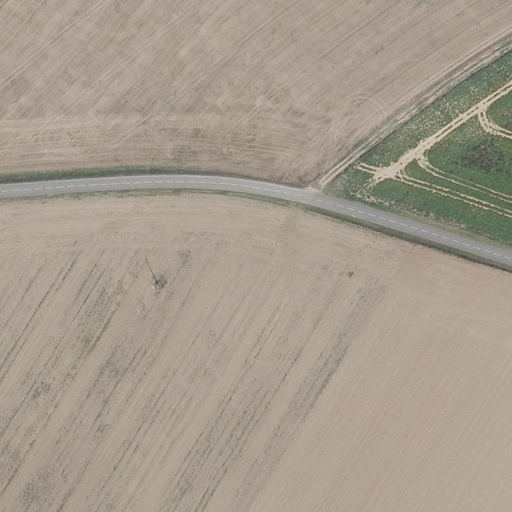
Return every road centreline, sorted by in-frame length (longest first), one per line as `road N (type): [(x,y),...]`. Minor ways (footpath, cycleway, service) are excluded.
road 1 (tertiary): [(511,259),(361,211),(247,186),(124,182),(0,191)]
road 2 (track): [(308,198),(359,145),(511,39)]
